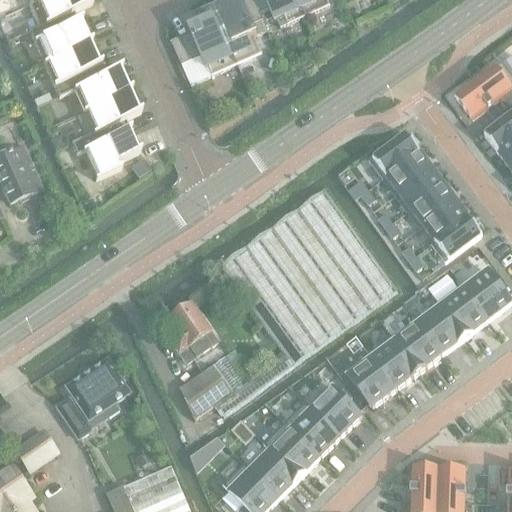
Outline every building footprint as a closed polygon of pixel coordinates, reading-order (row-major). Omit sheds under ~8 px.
[(25,0),(29,8),(47,0),(25,0)] [(73,16),(92,8),(91,6),(88,7),(84,0),(47,0),(29,8),(39,30),(55,23),(60,34),(81,25),(81,24),(78,25),(73,16)] [(261,47),(252,28),(262,23),(252,0),(250,0),(232,8),(230,5),(213,13),(237,68),(262,57),(258,48),(261,47)] [(306,20),(296,0),(252,0),(262,23),(263,23),(260,16),(269,12),(274,23),(277,22),(281,31),(306,20)] [(296,0),(306,20),(330,9),(325,0),(296,0)] [(237,68),(213,13),(196,21),(200,32),(171,45),(181,69),(201,60),(206,71),(209,70),(213,79),(237,68)] [(87,47),(78,27),(82,25),(81,25),(60,34),(55,23),(39,30),(23,37),(37,70),(91,46),(87,47)] [(79,78),(101,68),(100,68),(97,69),(88,49),(91,47),(91,46),(37,70),(52,103),(77,92),(84,89),(79,78)] [(511,59),(456,101),(473,124),(487,113),(494,109),(493,108),(499,104),(507,114),(511,109),(511,59)] [(84,89),(77,92),(78,93),(87,114),(131,95),(130,94),(127,95),(118,75),(121,73),(121,72),(105,79),(101,69),(101,68),(79,78),(84,89)] [(131,95),(87,114),(97,136),(103,133),(108,144),(130,134),(129,134),(125,124),(141,117),(140,116),(137,117),(128,97),(131,95)] [(511,118),(485,139),(498,157),(511,146),(511,118)] [(97,136),(72,148),(77,159),(86,155),(99,183),(121,173),(120,171),(117,173),(115,168),(140,157),(139,155),(136,157),(127,137),(130,135),(130,134),(108,144),(103,133),(97,136)] [(407,138),(373,163),(386,181),(420,156),(407,138)] [(511,146),(498,157),(498,158),(499,158),(510,173),(511,171),(511,146)] [(0,186),(9,207),(42,192),(22,150),(0,159),(0,186)] [(420,156),(386,181),(399,198),(432,172),(420,156)] [(130,171),(139,183),(151,174),(143,162),(130,171)] [(432,172),(399,198),(411,214),(445,189),(432,172)] [(361,185),(355,190),(362,200),(368,195),(361,185)] [(445,189),(411,214),(423,230),(457,205),(445,189)] [(181,393),(196,424),(214,412),(222,423),(399,295),(328,198),(325,194),(220,270),(286,360),(246,388),(233,370),(226,361),(216,367),(235,396),(233,397),(213,369),(181,393)] [(368,195),(362,200),(369,210),(375,205),(368,195)] [(457,205),(423,230),(435,246),(469,221),(457,205)] [(385,218),(379,223),(386,233),(392,228),(385,218)] [(469,221),(435,246),(449,265),(452,262),(482,240),(469,221)] [(392,228),(386,233),(393,242),(399,238),(392,228)] [(409,251),(402,256),(410,266),(416,261),(409,251)] [(416,261),(410,266),(417,275),(423,271),(416,261)] [(511,306),(488,275),(464,293),(466,296),(489,326),(511,308),(511,306)] [(464,293),(441,310),(466,343),(489,326),(466,296),(464,293)] [(180,336),(170,343),(188,368),(219,347),(192,307),(191,308),(186,307),(180,311),(179,316),(170,322),(180,336)] [(441,310),(418,327),(443,360),(466,343),(441,310)] [(418,327),(395,344),(420,377),(443,360),(418,327)] [(395,344),(372,362),(397,395),(420,377),(395,344)] [(235,354),(226,361),(233,370),(236,366),(238,360),(235,354)] [(372,362),(348,379),(373,413),(397,395),(372,362)] [(70,404),(58,412),(79,443),(91,435),(86,427),(105,414),(109,421),(120,414),(115,407),(130,397),(108,364),(68,391),(78,406),(74,409),(70,404)] [(309,409),(308,410),(341,442),(362,421),(329,389),(309,409)] [(306,406),(285,427),(321,463),(341,442),(308,410),(309,409),(306,406)] [(285,427),(264,448),(267,451),(268,451),(301,483),(307,477),(321,463),(285,427)] [(31,475),(58,456),(44,436),(17,454),(31,475)] [(248,470),(247,471),(280,504),(294,490),(301,483),(268,451),(267,451),(248,470)] [(245,467),(223,489),(243,509),(246,511),(271,511),(280,504),(247,471),(248,470),(245,467)] [(190,511),(172,470),(107,498),(113,511),(190,511)] [(0,511),(33,511),(28,504),(34,500),(15,473),(0,482),(0,511)] [(400,506),(399,511),(438,511),(440,474),(413,473),(413,492),(411,492),(411,499),(412,499),(412,506),(400,506)] [(440,474),(438,511),(476,511),(477,509),(465,508),(465,501),(466,501),(467,494),(465,494),(466,475),(440,474)] [(496,509),(496,511),(511,511),(511,477),(510,477),(509,495),(508,495),(507,502),(509,502),(508,510),(496,509)]
